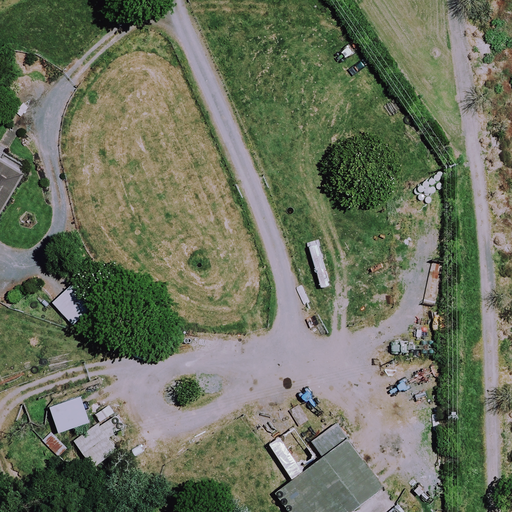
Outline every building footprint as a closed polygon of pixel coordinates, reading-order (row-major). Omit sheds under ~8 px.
[(0,212),(22,175),(0,162),(0,212)] [(96,305),(76,282),(53,302),(74,325),(96,305)] [(91,421),(82,395),(51,407),(60,432),(91,421)] [(126,428),(119,415),(77,438),(92,466),(118,453),(109,437),(126,428)] [(301,501),(309,511),(396,511),(414,500),(375,447),(301,501)]
